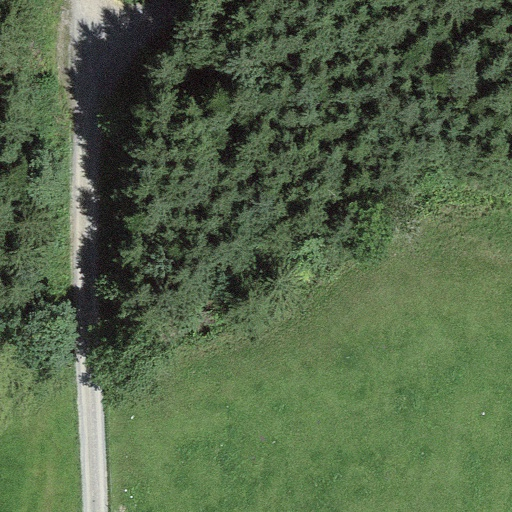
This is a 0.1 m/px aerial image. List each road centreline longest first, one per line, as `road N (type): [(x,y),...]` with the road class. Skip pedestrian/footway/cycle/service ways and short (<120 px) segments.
road 1 (track): [(87,79),(82,176),(93,511)]
road 2 (track): [(87,79),(191,0)]
